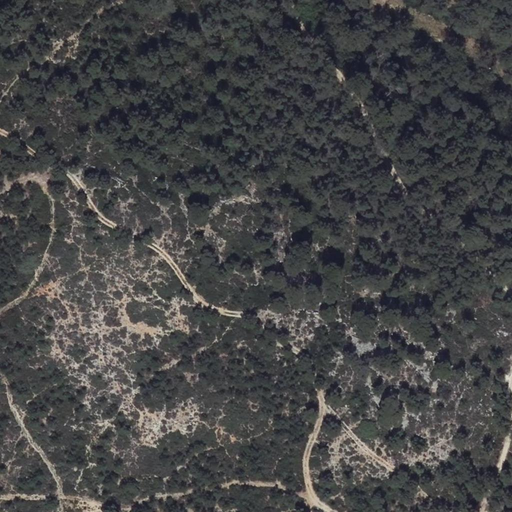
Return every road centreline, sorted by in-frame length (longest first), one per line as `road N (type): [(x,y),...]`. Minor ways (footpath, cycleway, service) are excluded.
road 1 (track): [(328,511),(307,460),(326,398),(309,362),(262,325),(204,302),(161,253),(90,205),(70,174),(0,132)]
road 2 (track): [(511,293),(403,195),(341,74),(290,0)]
